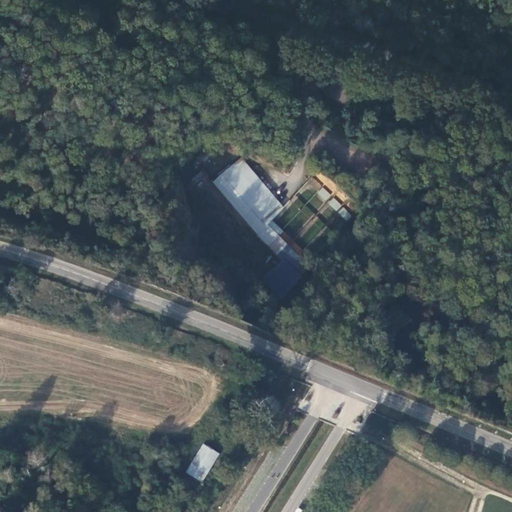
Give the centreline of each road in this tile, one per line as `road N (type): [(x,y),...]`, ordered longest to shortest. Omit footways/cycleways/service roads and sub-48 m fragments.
road 1 (secondary): [(339,377),(0,248)]
road 2 (unclassified): [(218,0),(386,46),(511,95)]
road 3 (residential): [(339,377),(254,511)]
road 4 (secondary): [(511,448),(369,389)]
road 5 (residential): [(294,511),(369,389)]
